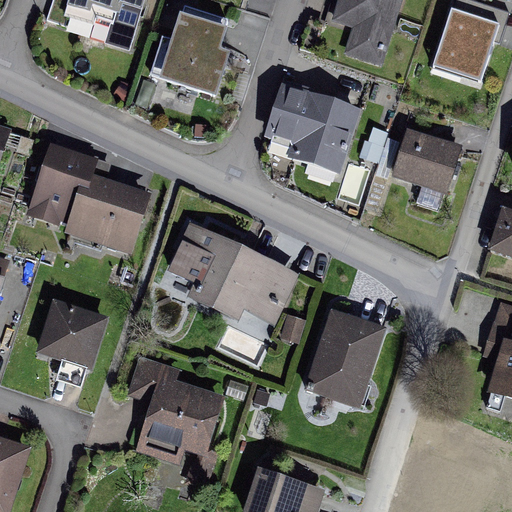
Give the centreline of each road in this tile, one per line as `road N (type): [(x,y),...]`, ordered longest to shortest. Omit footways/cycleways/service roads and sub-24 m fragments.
road 1 (residential): [(228,195),(0,80)]
road 2 (residential): [(447,304),(228,195)]
road 3 (residential): [(447,304),(375,511)]
road 4 (residential): [(511,101),(447,304)]
road 5 (residential): [(293,0),(228,195)]
road 6 (residential): [(0,407),(50,424),(65,467),(50,511)]
